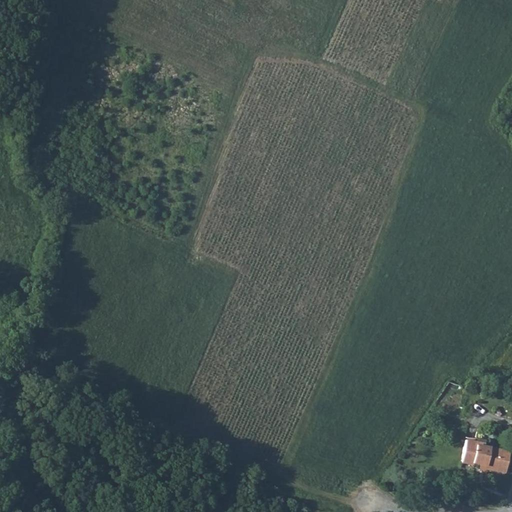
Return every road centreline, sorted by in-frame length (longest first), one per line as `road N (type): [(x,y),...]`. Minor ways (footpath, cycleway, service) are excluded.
road 1 (track): [(283,477),(378,244),(420,114),(315,58),(342,0)]
road 2 (track): [(231,452),(283,477),(378,504)]
